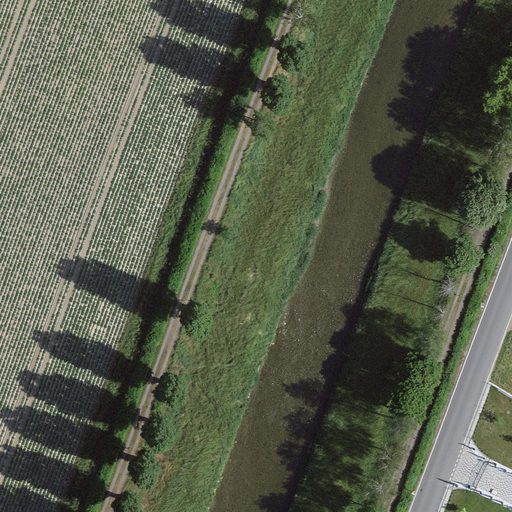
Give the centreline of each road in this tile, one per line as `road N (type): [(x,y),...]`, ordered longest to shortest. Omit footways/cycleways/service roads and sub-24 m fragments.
road 1 (track): [(293,0),(101,511)]
road 2 (track): [(383,511),(511,171)]
road 3 (unclassified): [(511,277),(423,511)]
